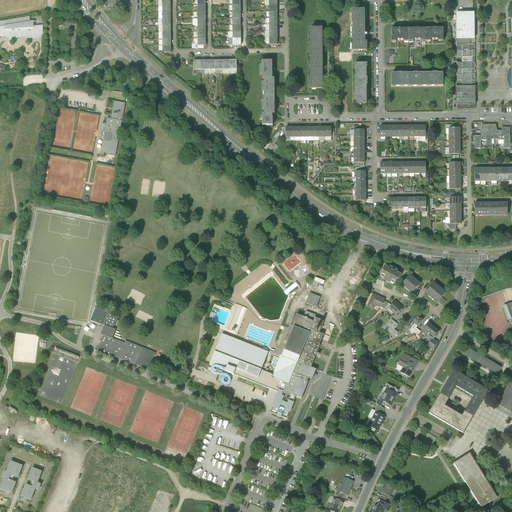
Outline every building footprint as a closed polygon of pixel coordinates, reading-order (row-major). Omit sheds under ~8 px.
[(353,23),(353,26),(365,26),(364,10),(353,10),(353,13),(352,13),(352,23),(353,23)] [(34,37),(34,39),(43,38),(42,26),(43,26),(33,27),(32,23),(35,22),(30,23),(29,18),(0,22),(0,35),(6,35),(7,37),(17,36),(17,38),(28,37),(28,38),(34,37)] [(457,21),(457,39),(473,39),(473,21),(457,21)] [(353,39),(353,42),(365,42),(365,26),(353,26),(353,30),(352,30),(352,39),(353,39)] [(312,48),(312,52),(322,52),(321,29),(312,29),(312,34),(311,34),(311,39),(312,39),(312,42),(311,42),(311,48),(312,48)] [(404,42),(409,42),(409,29),(391,29),(391,42),(396,42),(396,41),(404,40),(404,42)] [(421,42),(426,42),(426,29),(409,29),(409,42),(414,42),(414,40),(421,40),(421,42)] [(443,29),(426,29),(426,42),(431,42),(431,40),(438,40),(438,42),(443,42),(443,29)] [(367,42),(365,42),(353,42),(353,45),(352,45),(352,51),(367,51),(367,42)] [(312,66),(312,69),(322,69),(322,52),(312,52),(311,52),(311,57),(312,57),(312,61),(311,61),(311,66),(312,66)] [(262,79),(264,79),(273,79),(272,72),(272,68),(273,68),(272,61),(262,61),(262,66),(260,66),(260,75),(262,75),(262,79)] [(354,76),(354,82),(367,82),(367,78),(366,78),(366,68),(367,68),(367,64),(354,64),(354,70),(355,70),(355,76),(354,76)] [(322,89),(322,69),(312,69),(311,69),(311,73),(312,73),(312,78),(311,78),(311,88),(317,88),(317,89),(322,89)] [(392,87),(442,87),(442,74),(436,74),(436,73),(433,74),(417,74),(414,74),(401,74),(398,74),(392,74),(392,87)] [(264,92),(264,97),(275,97),(275,90),(274,90),(274,86),(275,86),(275,79),(273,79),(264,79),(264,83),(262,83),(262,93),(264,92)] [(367,86),(367,82),(354,82),(355,100),(356,100),(356,106),(361,106),(361,104),(366,104),(366,86),(367,86)] [(457,87),(457,96),(474,96),(474,87),(462,87),(457,87)] [(474,105),(474,96),(457,96),(457,105),(474,105)] [(264,110),(264,114),(273,114),(275,114),(275,107),(274,103),(275,103),(275,97),(264,97),(264,101),(262,101),(262,110),(264,110)] [(112,115),(122,117),(125,103),(115,101),(112,115)] [(264,114),(262,114),(262,126),(273,126),(273,118),(273,115),(273,114),(264,114)] [(107,155),(115,157),(122,117),(112,115),(111,119),(108,118),(104,136),(107,137),(104,150),(108,151),(107,155)] [(502,136),(502,131),(497,131),(496,125),(483,125),(481,133),(481,136),(486,136),(498,136),(502,136)] [(286,138),(294,138),(294,128),(286,128),(286,138)] [(502,136),(510,136),(510,128),(502,128),(502,131),(502,136)] [(481,141),(486,141),(486,136),(481,136),(474,136),(475,149),(481,149),(481,141)] [(492,140),(498,140),(498,136),(486,136),(486,141),(486,149),(493,149),(493,145),(492,145),(492,140)] [(502,136),(498,136),(498,140),(498,141),(504,141),(504,144),(504,149),(510,149),(510,144),(510,136),(502,136)] [(491,168),(486,168),(486,182),(491,182),(497,182),(497,168),(491,168)] [(488,214),(491,214),(491,204),(475,204),(475,216),(480,216),(480,214),(483,214),(483,216),(488,215),(488,214)] [(508,204),(491,204),(491,214),(491,215),(497,215),(497,214),(499,214),(499,215),(505,215),(505,214),(507,214),(507,215),(508,215),(508,204)] [(391,282),(395,284),(398,279),(398,280),(401,274),(398,273),(397,273),(398,271),(395,269),(394,271),(392,270),(393,268),(390,266),(389,268),(388,268),(388,267),(385,265),(382,271),(383,271),(380,276),(384,278),(383,280),(390,284),(391,282)] [(411,291),(413,293),(420,284),(410,275),(402,284),(404,286),(403,287),(410,292),(411,291)] [(435,300),(438,303),(442,298),(446,293),(441,289),(440,289),(439,288),(439,287),(434,283),(426,293),(429,295),(428,296),(434,301),(435,300)] [(305,304),(316,308),(320,298),(310,293),(305,304)] [(368,306),(373,309),(375,305),(380,308),(380,307),(382,302),(384,303),(384,301),(385,300),(378,297),(379,297),(373,294),(368,306)] [(438,303),(442,307),(446,302),(442,298),(438,303)] [(389,308),(396,315),(402,309),(395,302),(391,306),(389,308)] [(391,306),(389,304),(384,309),(383,311),(385,313),(389,308),(391,306)] [(91,320),(103,325),(108,312),(106,311),(105,313),(96,309),(91,320)] [(103,325),(105,326),(113,329),(118,316),(109,312),(108,312),(103,325)] [(308,319),(313,321),(315,318),(316,315),(306,312),(305,316),(308,318),(308,319)] [(319,333),(321,329),(322,326),(324,321),(315,318),(313,321),(308,319),(297,315),(294,322),(293,325),(292,326),(290,326),(288,332),(290,333),(291,333),(287,344),(284,352),(284,353),(282,357),(293,361),(292,364),(290,363),(288,366),(290,367),(289,370),(287,369),(285,373),(286,374),(304,381),(297,397),(295,396),(301,399),(308,382),(307,382),(308,379),(312,380),(313,378),(313,379),(317,376),(315,373),(316,370),(311,367),(320,345),(320,344),(323,335),(319,333)] [(406,327),(409,330),(414,324),(417,327),(422,321),(416,315),(406,327)] [(387,324),(394,330),(398,325),(391,319),(387,324)] [(424,339),(425,338),(427,335),(433,328),(428,323),(421,332),(419,334),(423,339),(424,339)] [(384,328),(395,337),(398,333),(394,330),(387,324),(384,328)] [(417,332),(418,330),(416,328),(417,327),(414,324),(409,330),(411,335),(414,334),(417,332)] [(115,330),(113,329),(105,326),(101,335),(103,336),(112,339),(115,330)] [(409,330),(406,327),(403,330),(406,333),(407,337),(411,335),(409,330)] [(433,328),(427,335),(433,339),(439,332),(433,328)] [(210,365),(234,375),(236,370),(258,379),(261,370),(268,353),(267,352),(262,350),(222,334),(210,365)] [(407,337),(409,342),(416,339),(415,336),(414,334),(411,335),(407,337)] [(124,344),(112,339),(103,336),(97,350),(115,357),(116,355),(136,363),(135,365),(148,370),(155,354),(125,342),(124,344)] [(427,346),(433,351),(438,343),(433,339),(430,342),(427,346)] [(460,353),(498,375),(502,368),(464,346),(460,353)] [(80,358),(56,348),(55,350),(79,360),(80,358)] [(403,354),(401,358),(410,363),(413,359),(403,354)] [(273,375),(272,378),(280,381),(277,389),(280,390),(286,374),(285,373),(287,369),(289,370),(290,367),(288,366),(290,363),(292,364),(293,361),(282,357),(280,356),(273,375)] [(414,365),(410,363),(401,358),(398,364),(404,367),(402,370),(400,373),(409,378),(413,370),(412,369),(414,365)] [(273,375),(261,370),(258,379),(236,370),(234,375),(278,392),(279,393),(280,393),(281,391),(280,390),(277,389),(280,381),(272,378),(273,375)] [(454,371),(447,382),(456,387),(473,397),(483,402),(485,398),(489,391),(454,371)] [(286,374),(280,390),(281,391),(280,393),(274,409),(272,413),(275,414),(275,415),(276,415),(277,415),(281,417),(286,419),(295,396),(297,397),(304,381),(286,374)] [(511,413),(511,380),(498,405),(510,413),(511,413)] [(463,434),(483,402),(473,397),(462,416),(445,406),(456,387),(447,382),(428,414),(463,434)] [(386,389),(385,388),(384,388),(378,398),(380,400),(383,395),(386,389)] [(384,402),(391,406),(397,395),(397,394),(392,392),(386,389),(387,390),(384,396),(383,395),(380,400),(384,402)] [(272,413),(271,412),(279,393),(278,392),(270,412),(272,413)] [(280,393),(279,393),(271,412),(272,413),(274,409),(280,393)] [(375,404),(377,405),(381,407),(384,402),(380,400),(378,398),(375,404)] [(511,418),(511,413),(510,413),(498,405),(485,398),(483,402),(511,418)] [(385,409),(381,407),(377,405),(374,411),(376,411),(382,415),(385,409)] [(368,426),(377,431),(385,416),(382,415),(376,411),(374,415),(375,416),(374,419),(373,421),(371,420),(368,426)] [(454,463),(481,508),(497,498),(470,453),(454,463)] [(0,488),(0,489),(12,494),(16,482),(9,480),(11,475),(18,478),(23,466),(11,461),(6,472),(5,472),(2,478),(4,478),(0,488)] [(141,511),(144,504),(141,504),(148,482),(141,480),(140,480),(93,464),(76,511),(141,511)] [(335,481),(340,484),(343,477),(348,480),(352,470),(338,465),(331,480),(335,481)] [(26,485),(21,496),(31,500),(35,489),(39,490),(41,484),(38,483),(42,472),(40,471),(32,468),(28,480),(34,482),(32,487),(26,485)] [(344,494),(347,495),(353,482),(348,480),(343,477),(340,484),(339,487),(337,491),(344,494)] [(385,496),(389,498),(390,497),(394,487),(385,483),(381,493),(385,495),(385,496)] [(330,511),(333,511),(339,511),(343,502),(337,499),(334,498),(331,506),(330,507),(332,507),(330,511)] [(387,511),(388,511),(387,511),(388,510),(389,510),(391,506),(386,504),(383,503),(380,502),(379,504),(378,505),(377,506),(375,505),(372,511),(387,511)]
